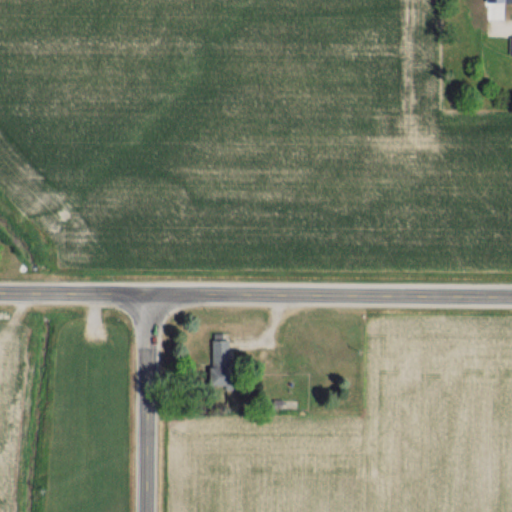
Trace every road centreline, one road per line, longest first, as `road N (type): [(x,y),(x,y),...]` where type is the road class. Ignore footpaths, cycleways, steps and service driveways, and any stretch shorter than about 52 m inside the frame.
road 1 (tertiary): [(511,294),(0,292)]
road 2 (tertiary): [(146,511),(148,294)]
